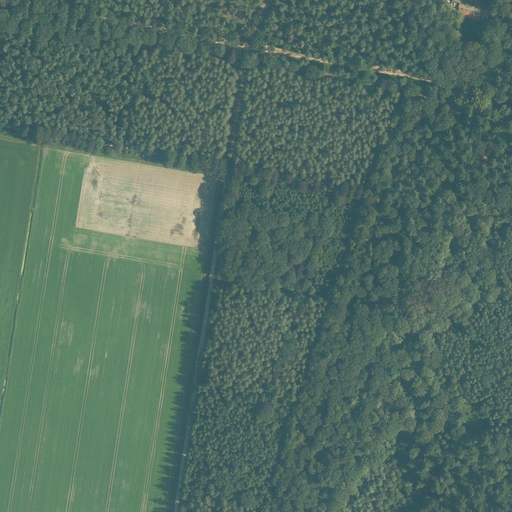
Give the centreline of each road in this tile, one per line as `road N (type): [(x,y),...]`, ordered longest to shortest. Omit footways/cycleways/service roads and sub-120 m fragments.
road 1 (track): [(471,195),(436,199),(226,170),(0,129)]
road 2 (track): [(174,511),(246,47)]
road 3 (track): [(267,511),(372,189)]
road 4 (track): [(246,47),(0,4)]
road 5 (track): [(477,87),(246,47)]
road 6 (track): [(383,315),(210,278)]
